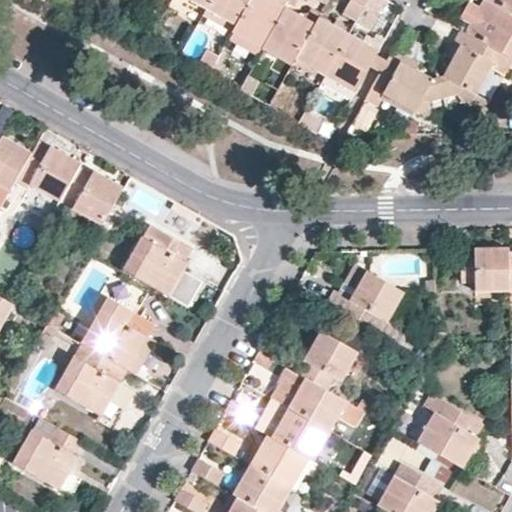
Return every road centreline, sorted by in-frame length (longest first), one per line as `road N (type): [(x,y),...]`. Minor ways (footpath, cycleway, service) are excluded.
road 1 (residential): [(119,511),(287,207)]
road 2 (residential): [(0,75),(207,195),(287,207)]
road 3 (residential): [(287,207),(511,205)]
